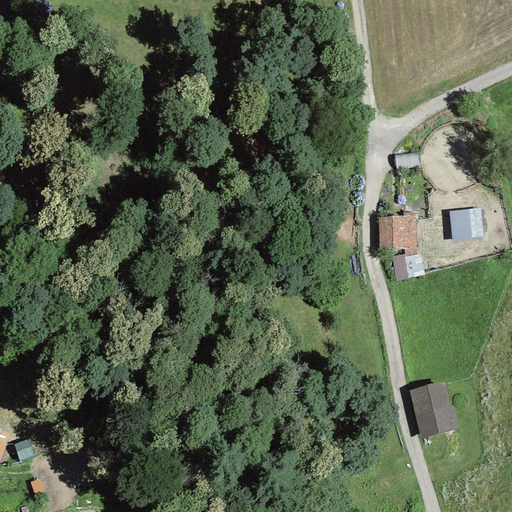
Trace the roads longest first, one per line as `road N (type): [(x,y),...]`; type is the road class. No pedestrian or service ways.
road 1 (track): [(428,511),(366,259),(371,147)]
road 2 (track): [(371,147),(511,68)]
road 3 (track): [(371,147),(350,0)]
